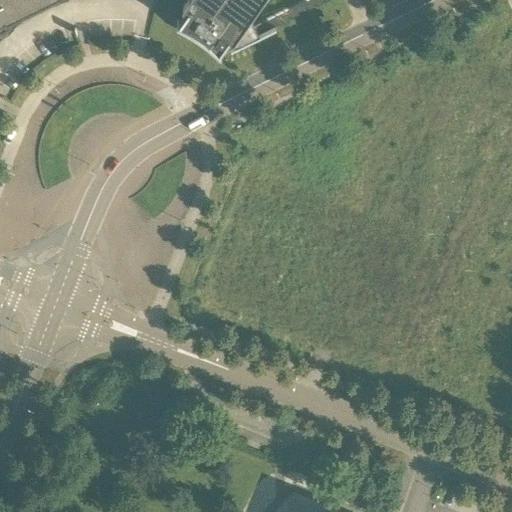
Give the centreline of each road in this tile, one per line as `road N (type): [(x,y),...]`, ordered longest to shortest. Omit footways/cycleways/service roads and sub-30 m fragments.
road 1 (residential): [(57,301),(93,207),(124,157),(436,0)]
road 2 (residential): [(511,481),(57,301)]
road 3 (residential): [(0,449),(57,301)]
